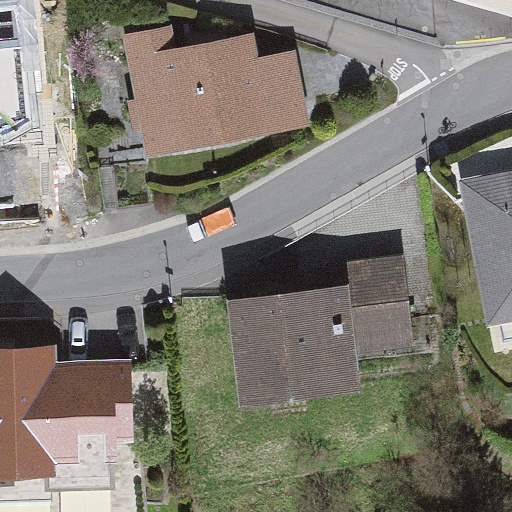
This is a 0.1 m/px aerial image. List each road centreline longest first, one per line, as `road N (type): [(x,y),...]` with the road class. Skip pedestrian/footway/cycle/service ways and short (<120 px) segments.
road 1 (residential): [(451,96),(218,240),(105,278),(0,284)]
road 2 (residential): [(451,96),(400,56),(216,0)]
